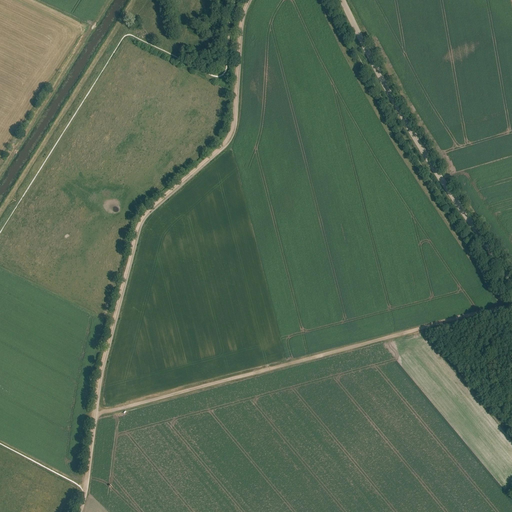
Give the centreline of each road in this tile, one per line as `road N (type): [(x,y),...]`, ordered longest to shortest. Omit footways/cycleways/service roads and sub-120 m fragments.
road 1 (track): [(83,488),(98,375),(138,224),(226,138),(247,0)]
road 2 (track): [(511,306),(93,412)]
road 3 (tertiary): [(511,278),(400,113),(342,0)]
